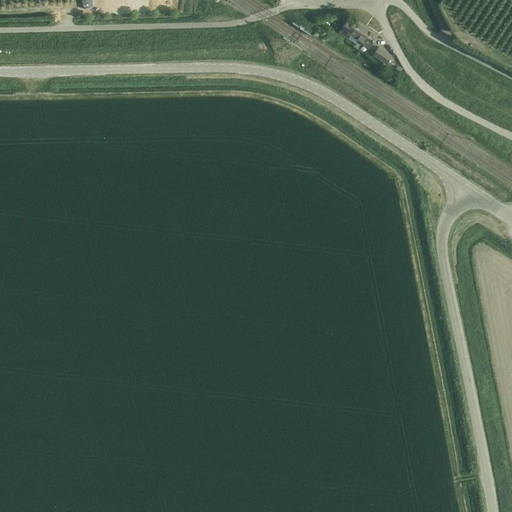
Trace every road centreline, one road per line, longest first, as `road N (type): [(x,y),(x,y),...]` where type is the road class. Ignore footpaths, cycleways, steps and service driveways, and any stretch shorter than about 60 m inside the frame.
road 1 (tertiary): [(463,188),(309,85),(267,73),(0,74)]
road 2 (unclassified): [(491,511),(442,252),(448,213),(463,188)]
road 3 (unclassified): [(0,31),(230,24),(294,2)]
road 4 (unclassified): [(511,138),(442,102),(418,80),(375,2)]
road 5 (unclassified): [(511,77),(435,36),(396,0)]
